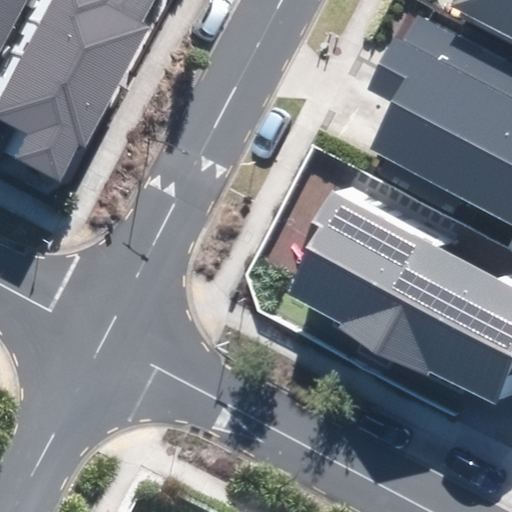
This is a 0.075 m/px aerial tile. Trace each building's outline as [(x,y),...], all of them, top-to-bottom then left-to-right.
[(0,0),(0,48),(25,0),(0,0)] [(19,159),(58,179),(78,142),(82,144),(145,25),(140,22),(151,0),(55,0),(0,105),(0,117),(32,134),(19,159)] [(511,0),(454,0),(452,4),(511,35),(511,0)] [(511,62),(411,10),(345,135),(511,222),(511,62)] [(511,370),(511,283),(335,191),(317,224),(321,226),(285,294),(344,324),(341,328),(425,372),(427,368),(495,403),(511,370)]
